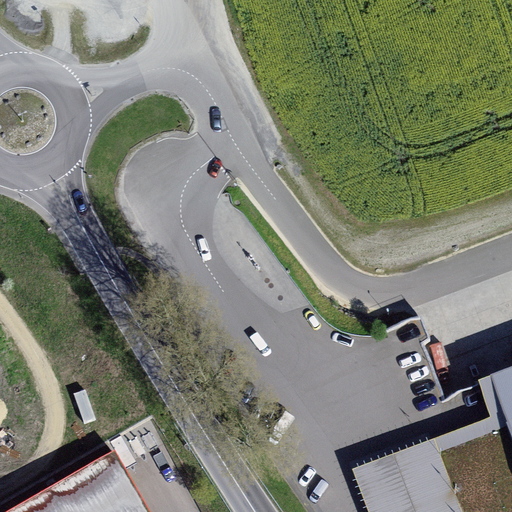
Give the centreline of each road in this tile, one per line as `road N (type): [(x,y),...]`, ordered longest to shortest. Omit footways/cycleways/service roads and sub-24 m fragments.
road 1 (track): [(511,195),(399,246),(358,250),(278,148),(204,0)]
road 2 (unclassified): [(233,142),(187,182),(183,228),(325,452)]
road 3 (unclassified): [(511,251),(395,292),(354,286),(324,263),(233,142)]
road 4 (secondary): [(75,218),(256,511)]
road 5 (track): [(0,495),(44,453),(53,412),(38,361),(0,307)]
road 6 (unclassified): [(112,83),(164,68),(194,76),(233,142)]
